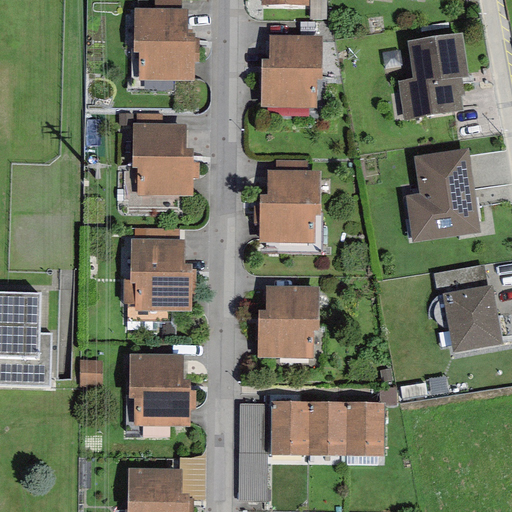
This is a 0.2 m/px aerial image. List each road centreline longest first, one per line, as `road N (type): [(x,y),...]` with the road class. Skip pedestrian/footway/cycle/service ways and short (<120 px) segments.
road 1 (residential): [(224,0),(218,511)]
road 2 (unknown): [(73,0),(64,302)]
road 3 (residential): [(511,128),(490,0)]
